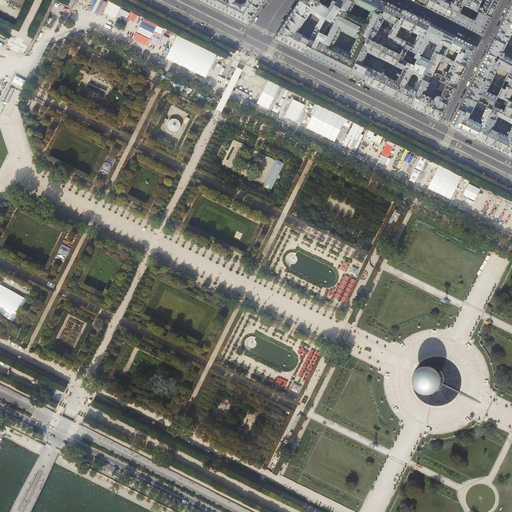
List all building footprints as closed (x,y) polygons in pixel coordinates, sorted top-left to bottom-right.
[(196,0),(210,7),(224,14),(227,8),(231,0),(261,0),(264,2),(265,0),(196,0)] [(233,18),(248,26),(256,15),(264,2),(261,0),(231,0),(227,8),(224,14),(233,18)] [(299,0),(299,2),(292,11),(320,30),(326,18),(299,0)] [(299,0),(326,18),(332,20),(342,5),(334,0),(299,0)] [(328,66),(349,76),(371,31),(386,1),(384,0),(345,0),(342,5),(332,20),(335,22),(328,36),(319,32),(311,48),(307,46),(304,54),(312,58),(328,66)] [(443,16),(449,19),(458,0),(452,0),(452,2),(450,2),(447,1),(446,0),(428,0),(425,7),(437,13),(443,16)] [(456,22),(463,26),(471,10),(476,12),(477,11),(482,0),(458,0),(449,19),(456,22)] [(482,0),(477,11),(491,18),(496,8),(499,0),(482,0)] [(371,31),(388,39),(403,9),(395,6),(386,1),(371,31)] [(410,13),(403,9),(388,39),(390,40),(392,38),(394,39),(393,40),(392,39),(391,41),(404,47),(407,41),(396,36),(401,26),(406,28),(405,30),(405,32),(410,34),(411,34),(419,17),(410,13)] [(471,30),(482,35),(487,27),(491,18),(477,11),(476,12),(471,10),(463,26),(471,30)] [(289,46),(304,54),(307,46),(311,48),(319,32),(328,36),(335,22),(332,20),(326,18),(320,30),(292,11),(282,27),(274,39),(289,46)] [(424,20),(419,17),(411,34),(412,35),(413,32),(419,35),(418,38),(417,38),(414,42),(415,43),(414,45),(411,44),(412,42),(408,40),(407,41),(404,47),(416,53),(417,53),(431,24),(424,20)] [(499,29),(494,39),(506,45),(511,33),(511,32),(511,23),(504,19),(499,29)] [(449,48),(455,36),(450,33),(438,27),(431,24),(417,53),(430,59),(434,52),(435,51),(445,56),(449,48)] [(388,39),(371,31),(349,76),(356,80),(365,84),(388,39)] [(466,41),(455,36),(449,48),(459,53),(454,61),(466,68),(471,58),(477,47),(466,41)] [(372,88),(381,92),(389,77),(385,75),(385,74),(384,73),(385,72),(384,69),(382,68),(386,61),(395,65),(404,47),(391,41),(390,40),(388,39),(365,84),(372,88)] [(491,46),(487,54),(496,58),(497,56),(500,58),(499,60),(511,66),(511,65),(511,53),(510,58),(504,55),(505,54),(504,53),(503,52),(506,45),(494,39),(491,46)] [(387,96),(394,99),(416,53),(404,47),(395,65),(399,67),(398,70),(394,68),(389,77),(381,92),(387,96)] [(430,59),(424,73),(456,88),(460,80),(466,68),(454,61),(445,56),(435,51),(434,52),(430,59)] [(430,59),(417,53),(416,53),(394,99),(402,103),(410,107),(424,80),(422,78),(424,73),(430,59)] [(481,66),(476,75),(491,82),(498,67),(509,72),(511,66),(499,60),(496,58),(487,54),(481,66)] [(430,117),(439,121),(453,94),(456,88),(424,73),(422,78),(424,80),(436,86),(435,88),(443,92),(441,97),(439,96),(438,96),(437,96),(436,97),(434,99),(430,97),(422,113),(430,117)] [(471,86),(466,96),(477,102),(477,103),(480,96),(486,98),(485,99),(486,99),(489,100),(488,101),(489,102),(487,106),(479,102),(478,103),(492,110),(496,101),(497,97),(486,91),(491,82),(476,75),(471,86)] [(511,76),(508,75),(503,86),(511,89),(511,76)] [(416,110),(422,113),(430,97),(435,88),(436,86),(424,80),(410,107),(416,110)] [(492,88),(500,92),(502,88),(495,84),(492,88)] [(511,101),(509,100),(511,92),(511,89),(503,86),(502,88),(500,92),(497,97),(496,101),(501,104),(502,104),(503,102),(499,100),(499,98),(508,102),(507,105),(505,103),(504,105),(511,109),(511,101)] [(461,105),(459,110),(470,115),(474,107),(477,102),(466,96),(461,105)] [(484,144),(492,148),(499,133),(500,132),(502,128),(499,127),(498,130),(499,130),(498,132),(492,129),(498,116),(506,120),(511,109),(504,105),(502,110),(499,108),(501,104),(496,101),(492,110),(481,131),(480,131),(478,135),(475,140),(479,141),(484,144)] [(463,134),(475,140),(478,135),(480,131),(481,131),(492,110),(478,103),(477,103),(477,102),(474,107),(477,109),(478,108),(485,111),(481,120),(480,119),(479,120),(476,118),(475,120),(476,120),(475,121),(469,118),(470,118),(471,116),(470,116),(471,115),(470,115),(459,110),(455,118),(450,127),(463,134)] [(499,133),(492,148),(502,153),(511,157),(511,109),(506,120),(511,123),(511,126),(509,131),(510,132),(507,137),(503,134),(500,132),(499,133)] [(170,121),(168,122),(168,124),(168,127),(168,129),(170,131),(172,132),(174,132),(176,132),(178,131),(179,130),(180,128),(181,126),(181,124),(180,122),(178,120),(176,119),(174,119),(172,120),(170,121)] [(97,174),(107,179),(117,159),(106,154),(97,174)] [(271,191),(271,190),(285,164),(276,160),(263,186),(263,187),(271,191)] [(64,260),(70,249),(61,244),(55,255),(64,260)] [(295,256),(297,254),(296,253),(295,253),(293,252),(291,253),(289,253),(288,254),(287,256),(286,258),(286,259),(286,261),(286,262),(287,263),(288,265),(290,266),(291,266),(292,264),(293,264),(294,265),(294,264),(295,264),(296,264),(297,263),(297,262),(298,261),(298,260),(298,259),(297,259),(297,257),(296,256),(295,256)] [(352,265),(349,272),(356,276),(359,268),(352,265)] [(63,311),(56,332),(61,334),(68,313),(63,311)] [(254,340),(256,337),(255,337),(254,336),(252,336),(250,336),(248,337),(247,338),(245,339),(245,341),(244,343),(244,345),(245,346),(246,348),(247,349),(248,350),(249,350),(249,351),(251,348),(252,348),(253,348),(254,348),(255,347),(256,347),(256,346),(257,345),(257,344),(257,343),(256,342),(256,341),(254,340)] [(294,382),(291,389),(298,393),(302,385),(294,382)]
